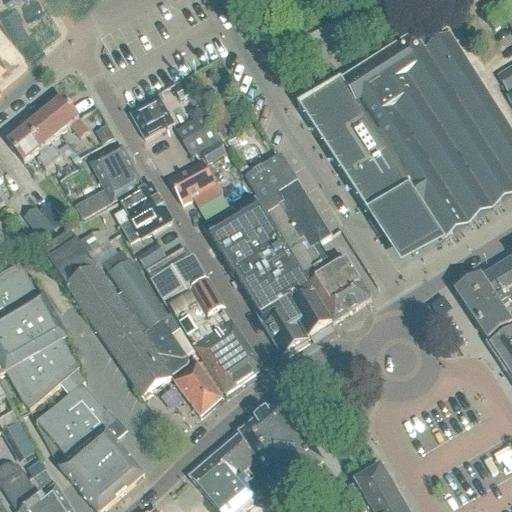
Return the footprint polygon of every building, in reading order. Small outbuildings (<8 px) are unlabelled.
[(495,35),(511,21),(511,11),(506,3),(484,21),(495,35)] [(414,37),(340,84),(297,112),(402,274),(444,247),(443,244),(467,229),(511,200),(511,135),(450,39),(437,19),(427,25),(436,39),(432,41),(429,35),(418,42),(414,37)] [(24,26),(8,35),(13,44),(29,35),(24,26)] [(511,69),(494,81),(506,100),(511,95),(511,69)] [(172,95),(180,106),(191,99),(183,88),(172,95)] [(159,103),(160,103),(130,120),(145,146),(174,129),(163,109),(171,105),(167,98),(159,103)] [(45,119),(61,139),(70,131),(80,143),(89,137),(79,124),(63,104),(45,119)] [(198,109),(187,115),(193,125),(203,119),(198,109)] [(236,128),(224,110),(208,120),(219,138),(236,128)] [(61,139),(45,119),(27,134),(54,168),(62,161),(54,151),(50,154),(47,150),(61,139)] [(191,161),(219,145),(203,119),(193,125),(176,135),(191,161)] [(115,142),(108,130),(97,137),(104,149),(115,142)] [(54,168),(27,134),(8,149),(24,168),(38,157),(42,161),(38,164),(45,174),(54,168)] [(227,163),(220,151),(203,162),(210,173),(227,163)] [(118,207),(144,193),(122,152),(91,169),(106,197),(111,194),(118,207)] [(75,157),(69,161),(75,168),(80,164),(75,157)] [(281,160),(244,183),(266,219),(282,210),(311,254),(319,249),(329,243),(308,208),(310,207),(281,160)] [(203,167),(169,187),(170,189),(182,210),(194,204),(199,212),(221,199),(217,191),(203,167)] [(120,207),(125,216),(114,222),(120,232),(162,208),(159,203),(151,190),(120,207)] [(229,217),(212,227),(203,232),(211,244),(235,284),(236,283),(248,303),(247,304),(283,363),(310,344),(309,343),(329,329),(331,331),(332,330),(255,203),(230,218),(229,217)] [(87,205),(75,211),(83,225),(94,219),(87,205)] [(162,208),(120,232),(131,251),(142,245),(173,227),(165,214),(165,213),(162,208)] [(55,235),(65,228),(49,209),(40,216),(55,235)] [(311,254),(282,210),(266,219),(333,329),(371,304),(347,265),(334,273),(319,249),(311,254)] [(52,238),(38,219),(35,215),(25,223),(43,246),(52,238)] [(68,295),(142,403),(171,383),(171,382),(186,372),(188,369),(189,366),(188,363),(194,359),(171,321),(169,322),(131,266),(130,266),(123,256),(117,260),(108,246),(100,252),(91,239),(79,248),(70,234),(41,254),(68,294),(68,295)] [(145,275),(162,264),(156,253),(138,264),(145,275)] [(194,262),(189,253),(146,279),(152,287),(194,262)] [(194,262),(152,287),(166,312),(193,357),(196,356),(227,402),(246,389),(245,388),(254,382),(254,383),(256,381),(258,368),(242,344),(233,330),(223,315),(225,314),(208,286),(208,287),(194,262)] [(511,264),(481,283),(480,282),(455,297),(488,347),(489,347),(511,331),(511,312),(504,318),(494,303),(511,292),(511,264)] [(0,354),(56,323),(44,302),(39,304),(20,271),(0,282),(0,354)] [(68,343),(56,323),(0,354),(0,382),(6,379),(23,408),(30,417),(61,391),(67,398),(83,384),(78,376),(80,374),(63,346),(68,343)] [(511,331),(489,347),(511,381),(511,331)] [(201,423),(222,405),(221,404),(197,370),(175,388),(201,422),(200,423),(201,423)] [(83,384),(67,398),(70,401),(37,429),(69,467),(70,467),(115,428),(83,391),(85,389),(83,384)] [(460,404),(461,418),(450,419),(451,430),(481,427),(478,402),(460,404)] [(241,440),(251,457),(278,497),(324,468),(282,406),(283,406),(282,405),(280,406),(281,406),(266,418),(255,426),(255,427),(241,439),(241,438),(239,439),(240,440),(240,441),(241,440)] [(0,430),(3,436),(18,427),(12,417),(0,423),(0,430)] [(69,467),(60,475),(91,511),(108,511),(135,489),(137,472),(114,445),(123,437),(115,428),(70,467),(69,467)] [(240,441),(240,440),(190,483),(214,511),(247,511),(258,503),(239,481),(249,472),(245,467),(250,463),(247,460),(251,457),(241,440),(240,441)] [(29,490),(30,489),(22,476),(17,472),(10,470),(4,472),(0,476),(0,490),(13,511),(68,511),(59,497),(41,509),(29,490)] [(355,488),(334,500),(341,511),(404,511),(381,473),(355,488)]
